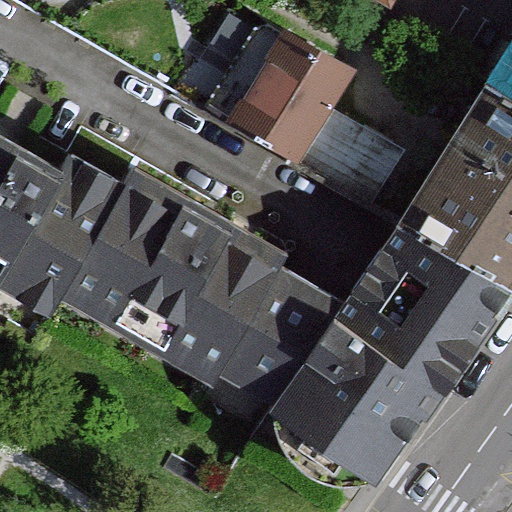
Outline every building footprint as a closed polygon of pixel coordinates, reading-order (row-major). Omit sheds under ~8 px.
[(257,84),(233,121),(327,174),(357,126),(323,107),(347,68),(288,33),(286,37),(269,27),(253,35),(232,68),(257,84)] [(511,94),(511,45),(490,82),(511,94)] [(257,84),(232,68),(205,106),(233,121),(257,84)] [(511,276),(511,94),(490,82),(405,218),(456,251),(510,278),(511,276)] [(357,126),(327,174),(372,200),(401,152),(357,126)] [(0,149),(13,157),(18,148),(0,137),(0,149)] [(71,276),(223,364),(226,359),(279,270),(286,258),(256,241),(251,250),(229,237),(234,229),(132,170),(124,184),(72,154),(62,173),(18,148),(13,157),(0,149),(0,282),(8,268),(60,297),(71,276)] [(372,474),(474,329),(429,299),(456,251),(405,218),(399,227),(346,310),(279,270),(226,359),(283,393),(275,405),(297,421),(299,434),(337,461),(351,458),(372,474)] [(256,241),(234,229),(229,237),(251,250),(256,241)] [(510,278),(456,251),(429,299),(474,329),(510,278)] [(8,268),(0,282),(0,284),(50,313),(60,297),(8,268)] [(215,378),(223,364),(71,276),(60,297),(212,383),(215,378)] [(270,413),(299,434),(297,421),(275,405),(271,411),(270,413)] [(351,458),(337,461),(367,482),(372,474),(351,458)]
